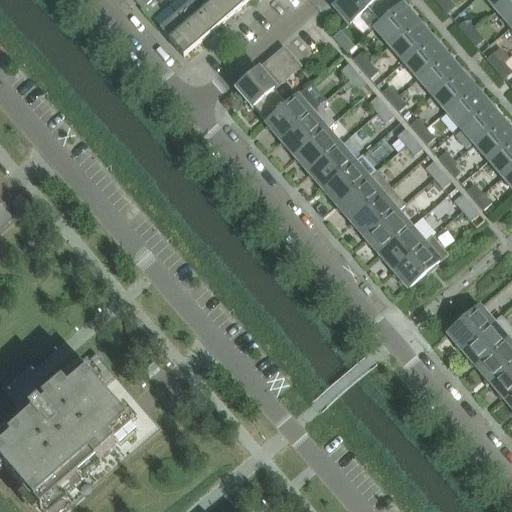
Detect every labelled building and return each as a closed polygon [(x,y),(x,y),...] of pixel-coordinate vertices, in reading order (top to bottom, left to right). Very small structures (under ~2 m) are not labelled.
[(149,0),(139,0),(135,4),(142,11),(152,3),(149,0)] [(234,17),(219,0),(197,0),(193,3),(218,31),(234,17)] [(250,3),(247,0),(219,0),(234,17),(250,3)] [(404,9),(396,0),(343,0),(334,8),(349,26),(368,10),(381,26),(375,32),(404,9)] [(455,10),(446,0),(439,6),(447,16),(455,10)] [(511,0),(484,0),(497,14),(511,0)] [(511,31),(511,29),(511,0),(497,14),(511,31)] [(218,31),(193,3),(177,18),(201,46),(218,31)] [(389,49),(417,25),(417,24),(412,15),(410,16),(404,9),(375,32),(389,49)] [(201,46),(177,18),(160,32),(184,60),(201,46)] [(475,33),(467,23),(459,30),(467,40),(475,33)] [(404,65),(432,41),(431,40),(426,31),(424,32),(417,25),(389,49),(404,65)] [(483,43),(475,33),(467,40),(476,49),(483,43)] [(340,34),(334,39),(340,47),(346,41),(340,34)] [(418,82),(446,58),(445,57),(441,48),(438,49),(432,41),(404,65),(418,82)] [(275,92),(299,71),(300,70),(284,51),(237,91),(267,126),(289,108),(275,92)] [(370,66),(361,56),(354,63),(362,72),(370,66)] [(503,66),(495,56),(487,63),(495,72),(503,66)] [(432,98),(460,74),(460,73),(455,64),(453,65),(446,58),(418,82),(432,98)] [(378,75),(370,66),(362,72),(371,82),(378,75)] [(511,75),(503,66),(495,72),(504,82),(511,75)] [(358,77),(349,67),(341,74),(349,84),(358,77)] [(446,115),(474,90),(469,81),(467,82),(460,74),(432,98),(446,115)] [(366,87),(358,77),(349,84),(358,94),(366,87)] [(398,99),(390,89),(382,96),(391,106),(398,99)] [(460,131),(488,107),(488,106),(483,97),(481,98),(474,90),(446,115),(460,131)] [(289,108),(267,126),(268,128),(273,133),(272,135),(280,140),(282,143),(321,110),(308,95),(306,93),(289,108)] [(407,109),(398,99),(391,106),(399,115),(407,109)] [(386,109),(377,100),(369,107),(377,117),(386,109)] [(474,147),(502,123),(502,122),(497,113),(495,114),(488,107),(460,131),(474,147)] [(394,119),(386,109),(377,117),(386,127),(394,119)] [(321,110),(282,143),(287,149),(286,151),(294,157),(296,160),(326,133),(335,126),(332,123),(321,110)] [(427,131),(418,122),(410,128),(419,138),(427,131)] [(488,164),(511,143),(511,131),(511,130),(509,131),(502,123),(474,147),(488,164)] [(435,141),(427,131),(419,138),(427,148),(435,141)] [(414,142),(406,132),(397,140),(406,150),(414,142)] [(310,176),(340,150),(326,133),(296,160),(301,166),(300,167),(308,173),(310,176)] [(423,152),(414,142),(406,150),(414,159),(423,152)] [(503,180),(511,171),(511,143),(488,164),(503,180)] [(340,150),(310,176),(315,182),(314,184),(322,190),(324,192),(361,160),(359,157),(350,146),(347,144),(340,150)] [(455,164),(446,154),(439,161),(447,171),(455,164)] [(361,160),(324,192),(330,198),(328,200),(336,206),(338,208),(377,175),(365,160),(363,158),(361,160)] [(463,174),(455,164),(447,171),(456,181),(463,174)] [(442,175),(434,165),(425,172),(434,182),(442,175)] [(511,191),(511,171),(503,180),(511,191)] [(352,225),(392,190),(378,174),(377,175),(338,208),(344,215),(342,216),(350,222),(352,225)] [(451,185),(442,175),(434,182),(443,192),(451,185)] [(483,197),(475,187),(467,194),(475,204),(483,197)] [(366,241),(397,215),(406,207),(392,190),(352,225),(358,231),(357,233),(364,239),(366,241)] [(491,207),(483,197),(475,204),(484,213),(491,207)] [(471,208),(462,198),(454,205),(462,215),(471,208)] [(0,238),(18,223),(0,201),(0,238)] [(479,217),(471,208),(462,215),(471,225),(479,217)] [(380,257),(411,231),(397,215),(366,241),(372,248),(371,249),(378,255),(380,257)] [(394,273),(425,248),(411,231),(380,257),(386,264),(385,265),(392,271),(394,273)] [(409,291),(439,265),(449,256),(434,239),(425,248),(394,273),(400,280),(399,282),(406,288),(409,291)] [(463,354),(494,328),(479,310),(448,337),(451,339),(456,348),(459,346),(463,351),(462,352),(463,354)] [(478,370),(511,340),(511,332),(502,320),(494,328),(463,354),(465,356),(470,364),(473,362),(477,367),(476,368),(478,370)] [(492,386),(511,368),(511,340),(478,370),(479,372),(484,380),(487,379),(492,384),(490,385),(492,386)] [(0,465),(40,511),(69,511),(162,432),(97,357),(54,394),(44,383),(16,407),(25,418),(0,440),(0,465)] [(506,403),(511,397),(511,368),(492,386),(493,388),(498,397),(501,395),(506,400),(504,401),(506,403)] [(182,414),(172,402),(164,409),(175,421),(182,414)]
